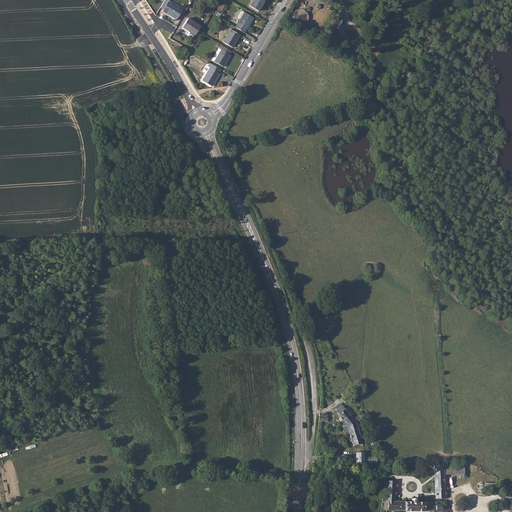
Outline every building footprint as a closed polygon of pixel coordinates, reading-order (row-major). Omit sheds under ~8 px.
[(164,0),(160,8),(163,10),(162,11),(177,20),(184,7),(172,0),(164,0)] [(258,11),(265,1),(263,0),(252,0),(249,6),(258,11)] [(304,10),(301,9),(299,9),(297,10),(295,11),(293,13),(292,15),(292,18),(292,20),(293,22),(295,24),(297,25),(299,26),(302,26),(304,25),(306,24),(307,22),(308,20),(309,17),(308,15),(307,13),(306,11),(304,10)] [(236,28),(244,33),(246,29),(247,29),(253,18),(241,11),(237,17),(240,19),(238,24),(236,28)] [(195,35),(200,26),(188,18),(182,27),(195,35)] [(232,47),(240,35),(230,29),(223,42),(232,47)] [(229,54),(231,51),(221,45),(219,48),(221,50),(214,62),(223,67),(230,55),(229,54)] [(221,50),(219,48),(212,60),(214,62),(221,50)] [(220,69),(210,63),(208,67),(206,65),(203,71),(207,73),(202,81),(212,86),(219,73),(218,73),(220,69)] [(342,420),(344,424),(345,423),(356,420),(344,404),(337,408),(339,410),(338,412),(343,418),(342,420)] [(365,444),(357,420),(356,420),(345,423),(347,429),(351,429),(355,443),(359,443),(360,445),(365,444)] [(458,464),(434,464),(434,469),(435,499),(446,498),(444,474),(459,474),(458,464)] [(397,480),(388,479),(388,481),(386,500),(384,499),(383,508),(382,508),(382,511),(386,511),(386,510),(388,510),(405,510),(432,511),(433,502),(419,502),(419,498),(416,497),(414,498),(414,501),(395,500),(397,480)] [(495,491),(496,483),(485,482),(484,490),(495,491)]
